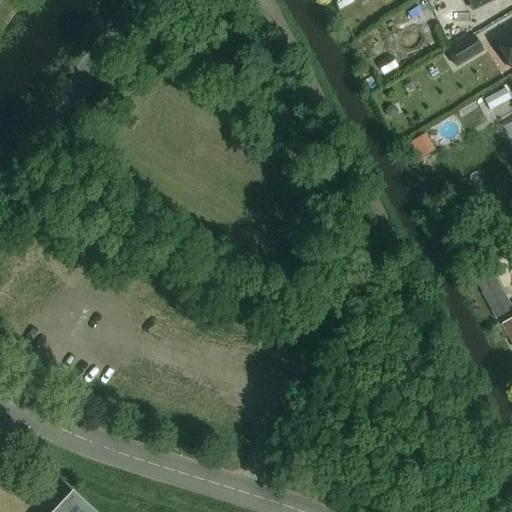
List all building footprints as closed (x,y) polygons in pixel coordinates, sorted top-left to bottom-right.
[(474,0),(480,10),(498,0),(474,0)] [(511,32),(509,28),(494,38),(511,68),(511,32)] [(456,68),(484,51),(474,34),(446,51),(456,68)] [(431,131),(413,141),(423,159),(441,148),(431,131)] [(496,321),(511,312),(511,307),(498,282),(480,292),(496,321)] [(92,511),(72,492),(53,511),(92,511)]
